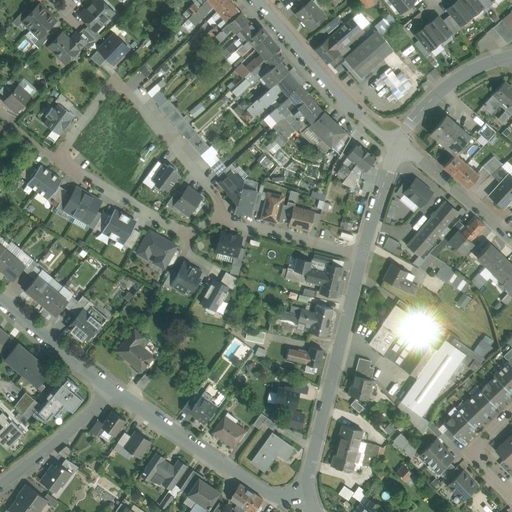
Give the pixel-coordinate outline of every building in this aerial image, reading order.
[(94,0),(89,6),(104,22),(114,12),(101,0),(94,0)] [(206,0),(192,14),(188,18),(195,25),(213,7),(207,0),(206,0)] [(230,0),(207,0),(213,7),(217,11),(230,0)] [(230,0),(217,11),(227,23),(241,12),(230,0)] [(310,0),(303,6),(295,13),(310,31),(326,17),(320,9),(323,6),(317,0),(314,0),(313,1),(311,0),(310,0)] [(373,0),(361,0),(365,8),(376,4),(373,0)] [(395,0),(393,2),(400,12),(410,5),(415,1),(413,0),(395,0)] [(471,16),(458,0),(457,0),(447,9),(451,13),(460,25),(461,24),(471,16)] [(458,0),(471,16),(481,8),(482,7),(476,0),(458,0)] [(489,6),(484,0),(476,0),(482,7),(481,8),(483,11),(489,6)] [(197,1),(188,10),(192,14),(201,5),(197,1)] [(29,13),(22,21),(23,21),(31,29),(48,12),(39,4),(29,13)] [(410,5),(400,12),(404,17),(414,10),(410,5)] [(104,22),(89,6),(79,15),(89,25),(95,31),(96,31),(104,22)] [(25,9),(12,22),(17,26),(23,21),(22,21),(29,13),(25,9)] [(31,29),(26,35),(34,43),(39,37),(47,30),(56,20),(48,12),(31,29)] [(241,12),(227,23),(235,32),(248,21),(241,12)] [(511,12),(502,20),(506,24),(511,19),(511,12)] [(390,13),(381,22),(388,30),(398,21),(390,13)] [(460,25),(451,13),(446,17),(458,31),(463,27),(461,24),(460,25)] [(441,21),(438,16),(427,25),(440,42),(450,34),(451,33),(441,21)] [(458,31),(446,17),(441,21),(451,33),(450,34),(452,36),(458,31)] [(352,18),(328,39),(337,50),(362,29),(352,18)] [(248,21),(235,32),(244,42),(248,38),(249,38),(259,30),(258,30),(253,24),(252,25),(248,21)] [(217,23),(211,30),(215,35),(222,28),(217,23)] [(95,31),(89,25),(85,29),(96,40),(101,35),(96,31),(95,31)] [(440,42),(427,25),(416,34),(420,39),(429,50),(430,50),(440,42)] [(269,36),(262,27),(258,30),(259,30),(249,38),(251,41),(256,47),(269,36)] [(85,29),(84,28),(78,33),(86,42),(84,44),(88,49),(96,40),(85,29)] [(222,28),(215,35),(219,39),(217,41),(219,43),(227,34),(222,28)] [(369,37),(362,29),(337,50),(344,58),(369,37)] [(369,37),(344,58),(349,63),(348,64),(360,78),(393,50),(377,29),(369,37)] [(47,30),(39,37),(34,43),(39,48),(51,35),(47,30)] [(215,35),(211,30),(207,34),(211,39),(215,35)] [(77,32),(69,39),(62,32),(48,46),(61,59),(64,56),(68,60),(79,49),(84,44),(86,42),(78,33),(77,32)] [(106,41),(121,56),(129,48),(114,34),(106,41)] [(269,36),(256,47),(262,55),(265,57),(278,46),(269,36)] [(248,38),(244,42),(242,44),(243,44),(247,48),(251,41),(249,38),(248,38)] [(328,39),(327,38),(314,49),(326,64),(329,61),(338,72),(348,64),(349,63),(344,58),(337,50),(328,39)] [(429,50),(420,39),(414,43),(426,57),(432,52),(430,50),(429,50)] [(121,56),(106,41),(98,50),(107,58),(113,64),(121,56)] [(233,42),(226,49),(232,54),(236,51),(235,51),(238,48),(233,42)] [(247,48),(243,44),(242,44),(238,48),(235,51),(236,51),(238,53),(236,55),(238,57),(247,49),(247,48)] [(265,57),(263,59),(267,63),(271,68),(280,61),(284,57),(280,52),(282,50),(278,46),(265,57)] [(107,58),(98,50),(90,58),(99,66),(107,58)] [(262,55),(256,59),(259,63),(263,59),(265,57),(262,55)] [(242,57),(234,65),(237,67),(244,60),(242,57)] [(255,58),(246,67),(248,69),(250,67),(252,70),(258,65),(259,63),(256,59),(255,58)] [(259,63),(258,65),(262,69),(266,66),(267,63),(263,59),(259,63)] [(280,61),(271,68),(267,72),(263,75),(259,79),(266,88),(267,90),(276,83),(289,71),(280,61)] [(258,65),(252,70),(250,71),(255,76),(262,69),(258,65)] [(370,82),(389,104),(411,85),(397,68),(392,72),(387,67),(370,82)] [(301,85),(289,71),(276,83),(280,87),(286,93),(288,97),(301,85)] [(8,81),(0,89),(0,91),(7,98),(16,88),(8,81)] [(511,87),(505,81),(492,95),(507,108),(511,103),(511,87)] [(276,83),(270,88),(276,95),(278,94),(276,92),(278,90),(277,90),(280,87),(276,83)] [(7,98),(4,101),(16,112),(31,95),(19,85),(16,88),(7,98)] [(301,85),(288,97),(292,101),(295,104),(307,93),(301,85)] [(267,90),(263,94),(264,94),(269,101),(271,102),(277,96),(276,95),(270,88),(267,90)] [(74,105),(61,93),(55,101),(58,103),(69,111),(74,105)] [(286,93),(279,99),(282,103),(282,102),(288,97),(286,93)] [(295,104),(299,109),(303,113),(315,102),(307,93),(295,104)] [(269,101),(264,94),(259,99),(264,105),(269,101)] [(499,102),(492,95),(484,105),(491,111),(499,102)] [(292,101),(288,97),(282,102),(286,107),(292,101)] [(168,99),(159,107),(166,116),(176,108),(168,99)] [(286,107),(282,102),(282,103),(276,108),(284,116),(290,110),(286,107)] [(315,102),(303,113),(306,118),(311,123),(324,112),(315,102)] [(69,111),(58,103),(54,109),(52,107),(45,115),(48,117),(44,123),(60,135),(64,129),(70,121),(74,115),(69,111)] [(191,111),(196,117),(206,108),(202,103),(191,111)] [(183,117),(176,108),(166,116),(174,125),(183,117)] [(284,116),(276,108),(269,114),(277,122),(284,116)] [(299,109),(293,115),(297,119),(303,113),(299,109)] [(248,110),(243,115),(247,119),(252,114),(248,110)] [(284,116),(277,122),(284,130),(291,124),(297,119),(293,115),(290,110),(284,116)] [(311,123),(308,126),(318,136),(332,120),(333,119),(324,111),(324,112),(311,123)] [(303,113),(297,119),(291,124),(295,129),(297,131),(302,126),(303,125),(301,123),(306,118),(303,113)] [(447,115),(432,131),(440,139),(455,122),(447,115)] [(183,117),(174,125),(182,133),(191,126),(183,117)] [(306,118),(301,123),(303,125),(302,126),(305,129),(308,126),(311,123),(306,118)] [(350,137),(332,120),(319,135),(331,146),(340,154),(350,137)] [(455,122),(440,139),(448,146),(462,129),(455,122)] [(486,123),(478,132),(487,141),(496,132),(486,123)] [(284,130),(278,135),(284,142),(287,140),(286,138),(295,129),(291,124),(284,130)] [(191,126),(182,133),(189,142),(198,134),(191,126)] [(448,146),(446,147),(454,155),(456,152),(470,136),(462,129),(448,146)] [(210,148),(198,134),(189,142),(201,156),(210,148)] [(284,142),(278,135),(274,139),(280,146),(284,142)] [(331,146),(323,138),(316,146),(324,153),(331,146)] [(358,144),(347,157),(354,162),(356,164),(367,151),(358,144)] [(367,151),(356,164),(360,167),(363,169),(366,171),(370,167),(376,158),(367,151)] [(467,164),(457,155),(459,153),(456,152),(454,155),(443,167),(455,177),(467,164)] [(271,171),(277,165),(267,155),(261,162),(271,171)] [(502,164),(494,156),(482,167),(491,174),(501,166),(502,164)] [(227,168),(219,159),(210,167),(218,175),(227,168)] [(158,161),(147,175),(152,179),(163,164),(158,161)] [(177,170),(169,164),(168,166),(164,163),(163,164),(152,179),(156,182),(155,184),(163,190),(164,188),(168,191),(180,175),(176,172),(177,170)] [(227,168),(218,175),(222,180),(232,171),(236,168),(231,163),(227,168)] [(29,164),(20,174),(29,181),(32,176),(31,176),(30,175),(35,169),(29,164)] [(41,164),(37,170),(36,169),(35,168),(35,169),(30,175),(31,176),(32,176),(29,181),(27,184),(37,192),(51,172),(41,164)] [(349,168),(344,164),(339,170),(347,176),(352,170),(349,168)] [(356,164),(352,170),(355,173),(360,167),(356,164)] [(477,173),(467,164),(455,177),(467,188),(481,173),(479,171),(477,173)] [(501,166),(491,174),(501,183),(508,176),(510,174),(501,166)] [(370,167),(366,171),(363,169),(361,178),(361,179),(360,181),(364,182),(362,189),(370,191),(375,171),(370,167)] [(355,173),(352,170),(347,176),(356,184),(361,179),(361,178),(355,173)] [(222,180),(219,183),(233,199),(237,200),(238,200),(241,186),(242,186),(244,179),(237,177),(232,171),(222,180)] [(51,172),(37,192),(48,199),(50,196),(53,192),(54,192),(55,193),(60,186),(59,185),(59,186),(58,185),(62,179),(51,172)] [(356,184),(347,176),(343,182),(356,191),(359,186),(356,184)] [(511,179),(508,176),(501,183),(490,195),(491,196),(491,195),(503,206),(503,207),(509,200),(511,203),(511,179)] [(406,178),(396,193),(401,198),(405,193),(404,193),(412,183),(406,178)] [(432,192),(416,179),(412,183),(404,193),(405,193),(420,206),(432,192)] [(60,186),(55,193),(54,192),(53,192),(50,196),(60,202),(65,193),(66,191),(60,186)] [(242,186),(241,186),(238,200),(237,200),(235,210),(250,214),(251,209),(256,192),(256,190),(242,186)] [(89,194),(76,187),(71,196),(64,210),(76,217),(89,194)] [(202,197),(188,187),(182,194),(174,205),(175,205),(188,215),(202,197)] [(177,190),(166,204),(172,209),(175,205),(174,205),(182,194),(177,190)] [(262,193),(256,192),(251,209),(258,211),(262,193)] [(65,193),(60,202),(56,208),(63,212),(64,210),(71,196),(65,193)] [(89,194),(76,217),(88,223),(88,224),(96,210),(101,201),(89,194)] [(268,194),(262,218),(276,221),(281,204),(279,203),(279,202),(276,196),(268,194)] [(445,201),(431,218),(443,229),(458,212),(445,201)] [(287,205),(283,219),(290,221),(294,207),(295,204),(288,202),(287,205)] [(287,205),(281,204),(276,221),(282,223),(283,219),(287,205)] [(392,217),(395,206),(387,204),(384,215),(392,217)] [(294,207),(290,221),(289,225),(309,230),(311,224),(314,212),(294,207)] [(115,209),(111,216),(109,215),(105,222),(107,223),(102,232),(113,238),(126,215),(122,213),(115,209)] [(96,210),(88,224),(88,223),(87,225),(94,229),(95,228),(94,227),(102,214),(96,210)] [(102,214),(94,227),(95,228),(102,232),(107,223),(105,222),(109,215),(103,212),(102,214)] [(321,214),(314,212),(311,224),(317,226),(321,214)] [(126,215),(113,238),(124,244),(129,235),(130,236),(131,237),(135,229),(134,229),(133,228),(137,221),(129,217),(126,215)] [(475,216),(461,232),(471,240),(478,234),(485,226),(475,216)] [(431,218),(427,223),(426,223),(407,245),(420,256),(443,229),(431,218)] [(458,221),(444,237),(448,242),(459,230),(463,225),(458,221)] [(135,229),(131,237),(130,236),(129,235),(124,244),(131,248),(140,233),(135,229)] [(339,229),(338,237),(352,238),(353,230),(339,229)] [(177,246),(150,230),(137,252),(147,258),(151,252),(158,255),(154,262),(164,268),(166,264),(175,248),(177,246)] [(459,230),(448,242),(463,254),(473,243),(471,240),(461,232),(459,230)] [(242,237),(221,232),(219,241),(217,243),(216,246),(217,248),(216,251),(234,255),(237,256),(239,247),(242,237)] [(399,242),(389,237),(383,247),(394,253),(399,242)] [(444,237),(429,253),(435,257),(448,242),(444,237)] [(506,259),(490,244),(477,257),(493,273),(506,259)] [(239,247),(237,256),(234,255),(232,264),(241,266),(245,249),(239,247)] [(180,251),(175,248),(166,264),(172,267),(180,251)] [(15,257),(5,249),(0,254),(0,266),(4,270),(15,257)] [(21,250),(15,257),(25,265),(27,267),(33,260),(21,250)] [(429,253),(419,265),(425,270),(432,262),(435,257),(429,253)] [(332,258),(315,254),(313,260),(326,264),(327,263),(331,264),(332,258)] [(25,265),(15,257),(4,270),(2,271),(7,275),(8,273),(14,278),(13,280),(22,269),(25,265)] [(445,264),(435,257),(432,262),(442,268),(445,264)] [(344,261),(332,258),(331,264),(342,267),(344,261)] [(331,264),(327,263),(326,264),(313,260),(312,259),(311,262),(297,259),(294,270),(339,282),(343,268),(342,267),(331,264)] [(511,285),(511,264),(506,259),(493,273),(503,282),(501,283),(508,290),(511,285)] [(33,260),(27,267),(25,265),(22,269),(28,274),(35,266),(37,263),(33,260)] [(201,271),(184,262),(180,269),(178,273),(171,285),(181,290),(190,296),(198,282),(196,281),(201,271)] [(407,271),(392,263),(383,279),(399,287),(407,292),(412,283),(404,278),(407,271)] [(35,266),(28,274),(35,279),(37,275),(41,271),(35,266)] [(172,269),(163,285),(169,289),(171,285),(178,273),(172,269)] [(294,270),(288,269),(285,278),(306,283),(307,281),(315,284),(315,283),(321,284),(319,292),(336,296),(339,282),(294,270)] [(238,278),(226,271),(220,282),(229,287),(235,290),(238,278)] [(479,272),(471,281),(473,283),(479,289),(487,280),(479,272)] [(35,279),(25,290),(30,294),(31,292),(36,297),(37,297),(48,284),(37,275),(35,279)] [(220,282),(214,279),(200,303),(215,311),(229,287),(220,282)] [(58,292),(48,284),(37,297),(36,297),(35,298),(40,302),(41,301),(47,305),(58,292)] [(511,288),(508,293),(507,293),(501,300),(505,304),(511,298),(511,297),(511,296),(511,288)] [(317,292),(308,289),(306,295),(315,298),(317,292)] [(68,300),(58,292),(47,305),(45,307),(56,315),(64,306),(68,301),(68,300)] [(462,308),(470,298),(462,292),(454,302),(462,308)] [(78,301),(70,311),(76,316),(83,308),(89,301),(83,295),(78,301)] [(71,296),(68,300),(68,301),(64,306),(70,311),(78,301),(71,296)] [(408,306),(399,300),(396,304),(405,311),(408,306)] [(396,304),(395,304),(382,323),(383,324),(397,334),(403,326),(410,331),(418,320),(405,311),(396,304)] [(333,309),(316,305),(314,313),(313,319),(329,323),(333,309)] [(108,319),(92,306),(87,312),(101,323),(101,324),(102,325),(108,319)] [(83,308),(76,316),(69,324),(85,337),(88,340),(101,324),(101,323),(87,312),(83,308)] [(298,321),(300,315),(273,308),(270,323),(281,325),(292,328),(296,328),(298,321)] [(309,310),(301,308),(301,309),(300,315),(307,317),(308,311),(309,310)] [(305,323),(306,321),(307,317),(300,315),(298,321),(305,323)] [(329,323),(313,319),(312,323),(310,332),(326,336),(329,323)] [(305,323),(298,321),(296,328),(310,332),(312,323),(306,321),(305,323)] [(85,337),(69,324),(69,325),(72,327),(70,331),(82,341),(85,337)] [(383,324),(369,344),(383,354),(397,334),(383,324)] [(292,328),(281,325),(280,334),(291,336),(292,328)] [(410,331),(403,326),(397,334),(383,354),(401,367),(421,339),(410,331)] [(9,336),(0,328),(0,345),(1,344),(9,336)] [(134,329),(116,351),(141,371),(154,356),(138,343),(144,337),(134,329)] [(263,332),(248,329),(245,339),(260,342),(263,332)] [(229,360),(240,340),(231,336),(220,355),(229,360)] [(437,350),(421,339),(401,367),(417,378),(437,350)] [(458,349),(445,339),(437,350),(417,378),(401,401),(421,416),(462,359),(465,355),(466,354),(458,349)] [(479,339),(472,349),(484,356),(491,346),(479,339)] [(21,372),(34,356),(18,343),(5,359),(21,372)] [(484,359),(461,343),(458,349),(466,354),(465,355),(470,358),(470,357),(476,361),(480,364),(484,359)] [(310,347),(308,353),(298,350),(295,360),(296,361),(306,363),(306,364),(305,371),(314,373),(316,366),(319,367),(323,350),(310,347)] [(298,350),(289,348),(286,361),(295,363),(296,361),(295,360),(298,350)] [(511,348),(503,356),(507,360),(511,355),(511,348)] [(476,361),(470,357),(470,358),(465,355),(462,359),(472,366),(476,361)] [(37,386),(50,370),(34,356),(21,372),(37,386)] [(371,361),(359,358),(358,364),(369,367),(371,361)] [(511,364),(508,361),(501,368),(511,379),(511,364)] [(369,367),(358,364),(355,375),(371,380),(374,368),(369,367)] [(511,379),(501,368),(494,376),(495,377),(510,393),(511,391),(511,379)] [(152,378),(146,372),(136,384),(143,390),(152,378)] [(371,380),(355,375),(352,386),(351,386),(348,395),(367,400),(372,380),(371,380)] [(64,382),(63,382),(62,382),(53,394),(72,410),(82,398),(69,387),(68,387),(73,382),(67,377),(64,382)] [(510,393),(495,377),(488,383),(488,384),(504,401),(508,397),(507,396),(510,393)] [(79,387),(73,382),(68,387),(69,387),(82,398),(72,410),(53,394),(62,382),(63,382),(64,382),(61,380),(47,397),(49,399),(38,412),(47,420),(53,413),(55,415),(64,405),(72,412),(83,398),(75,391),(79,387)] [(504,401),(488,384),(488,383),(487,382),(482,386),(484,388),(481,391),(496,407),(499,403),(500,404),(504,401)] [(290,388),(289,390),(279,387),(277,393),(280,394),(277,404),(275,403),(274,405),(294,410),(299,392),(307,394),(308,387),(297,384),(295,392),(293,391),(294,389),(290,388)] [(213,397),(204,391),(200,396),(209,403),(213,397)] [(496,407),(481,391),(474,398),(489,413),(489,414),(490,415),(494,411),(493,410),(496,407)] [(25,392),(14,406),(20,412),(23,414),(34,400),(25,392)] [(209,403),(200,396),(195,404),(190,411),(205,422),(216,407),(209,403)] [(474,398),(472,396),(465,403),(483,421),(487,418),(486,417),(489,414),(489,413),(474,398)] [(34,400),(23,414),(28,418),(40,404),(34,400)] [(189,400),(182,411),(188,415),(190,411),(195,404),(189,400)] [(364,408),(355,400),(350,405),(359,413),(364,408)] [(483,421),(465,403),(458,410),(459,411),(474,427),(478,424),(479,425),(483,421)] [(10,422),(6,418),(8,417),(2,411),(0,412),(0,422),(3,426),(0,428),(0,441),(7,449),(23,433),(16,426),(17,426),(11,420),(10,422)] [(103,424),(101,427),(104,428),(114,436),(125,420),(112,411),(103,424)] [(304,414),(290,411),(287,425),(301,428),(304,414)] [(474,427),(459,411),(452,418),(468,435),(472,431),(471,430),(474,427)] [(31,421),(20,412),(15,417),(25,427),(31,421)] [(263,423),(267,417),(261,413),(254,424),(259,428),(263,423)] [(245,430),(225,416),(213,433),(233,447),(245,430)] [(276,424),(267,417),(263,423),(272,430),(276,424)] [(452,418),(451,417),(443,424),(447,428),(455,437),(460,441),(463,438),(464,439),(468,435),(452,418)] [(99,420),(91,432),(98,437),(104,428),(101,427),(103,424),(99,420)] [(443,432),(431,420),(428,427),(438,437),(443,433),(443,432)] [(388,422),(382,428),(388,434),(394,428),(388,422)] [(362,430),(342,425),(340,435),(341,436),(338,446),(357,451),(362,430)] [(455,437),(447,428),(443,432),(443,433),(451,441),(455,437)] [(125,432),(118,443),(126,448),(132,438),(125,432)] [(132,438),(126,448),(131,452),(132,454),(133,453),(138,457),(149,440),(137,432),(132,438)] [(272,433),(252,462),(264,470),(276,453),(285,459),(293,448),(272,433)] [(416,449),(400,434),(393,441),(411,458),(416,449)] [(436,439),(420,454),(424,459),(422,461),(427,465),(445,448),(436,439)] [(511,462),(511,449),(505,442),(496,451),(504,459),(509,465),(510,465),(511,462)] [(380,446),(367,443),(364,453),(377,457),(380,446)] [(66,446),(58,453),(65,458),(71,449),(66,446)] [(357,451),(338,446),(336,456),(334,455),(331,466),(351,471),(354,461),(361,463),(364,453),(356,451),(357,451)] [(445,448),(427,465),(431,470),(433,468),(438,473),(454,458),(445,448)] [(165,458),(156,452),(143,472),(151,477),(155,471),(165,478),(163,481),(172,488),(187,466),(178,459),(173,466),(163,460),(165,458)] [(377,457),(364,453),(361,463),(361,464),(374,467),(377,457)] [(78,467),(66,459),(60,466),(71,474),(70,474),(72,475),(78,467)] [(511,466),(510,465),(509,465),(504,459),(499,464),(511,477),(511,476),(511,466)] [(451,463),(440,473),(444,477),(445,477),(455,467),(451,463)] [(58,464),(54,470),(51,467),(41,481),(54,491),(59,484),(62,486),(70,474),(71,474),(60,466),(58,464)] [(455,467),(445,477),(449,482),(461,471),(456,466),(455,467)] [(408,470),(401,478),(406,482),(413,475),(408,470)] [(478,486),(463,470),(461,471),(449,482),(447,485),(462,501),(478,486)] [(191,473),(184,483),(192,489),(199,479),(191,473)] [(219,492),(199,479),(192,489),(188,494),(197,500),(208,508),(209,508),(211,505),(210,505),(219,492)] [(239,483),(235,490),(233,488),(229,493),(231,495),(229,498),(237,504),(232,511),(231,510),(229,511),(237,511),(241,506),(251,491),(239,483)] [(44,498),(27,485),(18,498),(36,511),(37,511),(46,500),(44,498)] [(263,499),(251,491),(241,506),(237,511),(242,511),(244,509),(249,511),(253,511),(254,511),(255,511),(257,511),(261,507),(258,506),(263,499)] [(174,497),(168,492),(159,505),(166,509),(174,497)] [(59,501),(47,493),(44,498),(46,500),(55,507),(59,501)] [(36,511),(18,498),(17,499),(18,499),(10,509),(9,509),(12,511),(36,511)] [(369,499),(360,511),(379,511),(376,509),(378,505),(369,499)] [(197,500),(188,511),(205,511),(208,508),(197,500)] [(122,511),(126,507),(121,503),(114,511),(122,511)] [(219,503),(212,511),(221,511),(225,507),(219,503)]
